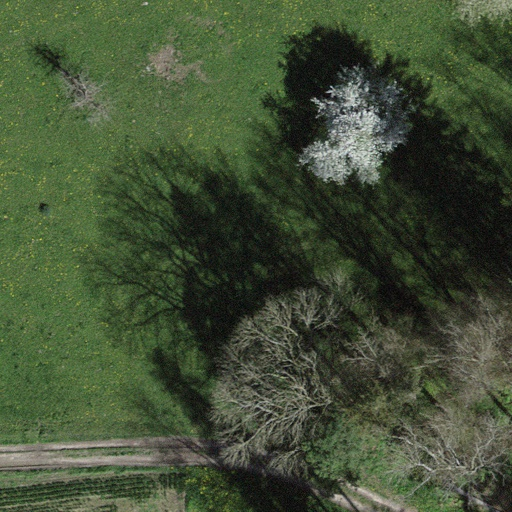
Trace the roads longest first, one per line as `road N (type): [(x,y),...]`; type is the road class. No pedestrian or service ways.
road 1 (track): [(0,456),(186,447),(260,457),(391,511)]
road 2 (track): [(511,357),(260,457)]
